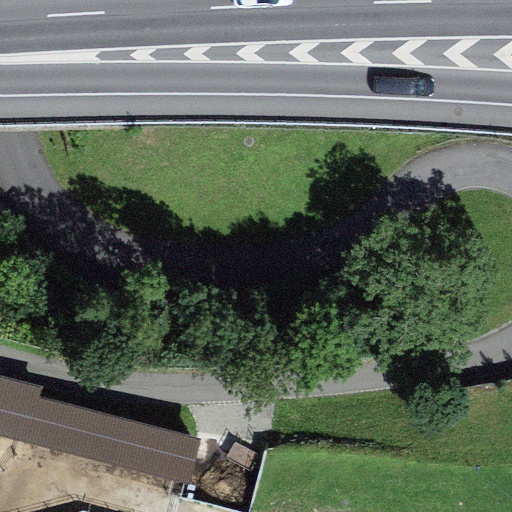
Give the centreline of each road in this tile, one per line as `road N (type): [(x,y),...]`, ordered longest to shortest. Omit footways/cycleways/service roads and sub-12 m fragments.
road 1 (unclassified): [(1,0),(11,160),(53,223),(111,259),(208,273),(288,262),(358,232),(444,171),(477,165),(511,174)]
road 2 (motorway): [(0,19),(511,0)]
road 3 (motorway): [(0,80),(232,76),(511,87)]
